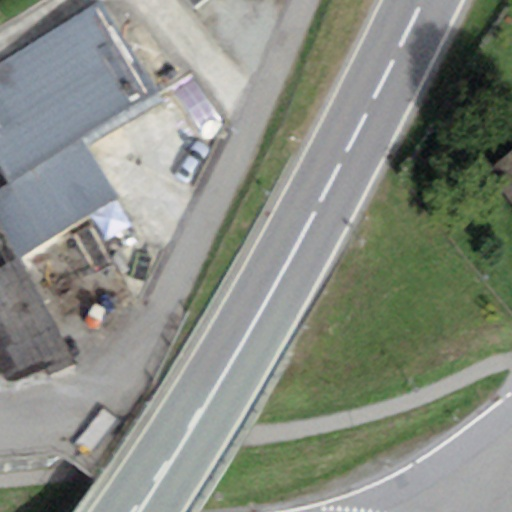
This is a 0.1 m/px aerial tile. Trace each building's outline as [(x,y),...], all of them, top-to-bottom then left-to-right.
[(102,0),(0,62),(0,167),(8,180),(81,137),(158,92),(102,0)] [(186,0),(193,9),(204,0),(186,0)] [(0,234),(17,261),(118,198),(81,137),(8,180),(0,185),(0,234)] [(511,206),(511,150),(485,171),(511,206)] [(72,367),(23,263),(0,273),(0,366),(8,385),(41,370),(45,379),(72,367)]
